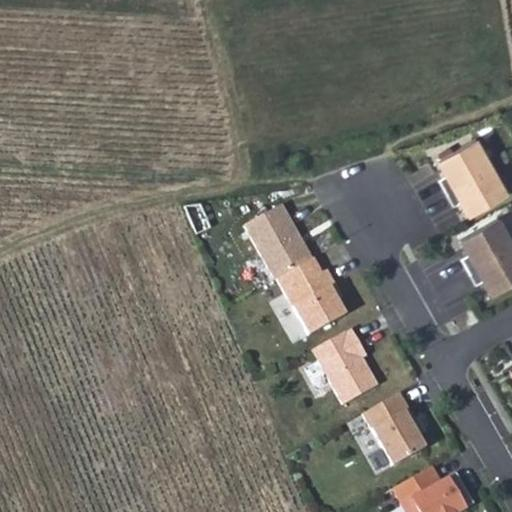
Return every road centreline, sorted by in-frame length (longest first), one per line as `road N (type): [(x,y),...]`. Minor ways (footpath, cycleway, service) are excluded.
road 1 (residential): [(439,357),(381,256),(380,190)]
road 2 (residential): [(511,484),(439,357)]
